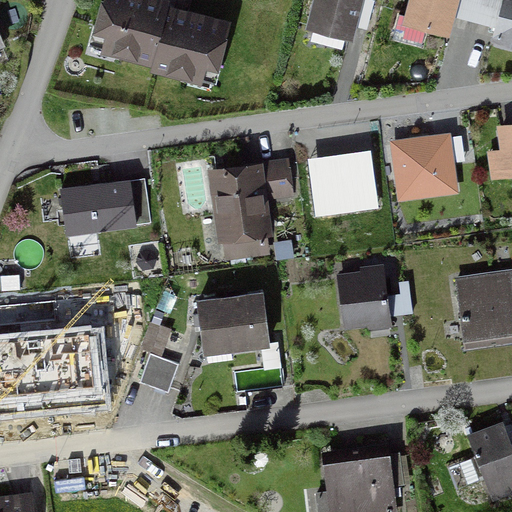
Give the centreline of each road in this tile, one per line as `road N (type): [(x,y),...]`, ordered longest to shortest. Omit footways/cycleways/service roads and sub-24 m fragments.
road 1 (residential): [(0,457),(511,390)]
road 2 (residential): [(9,146),(71,149),(511,90)]
road 3 (residential): [(9,146),(60,0)]
road 4 (track): [(124,441),(238,511)]
